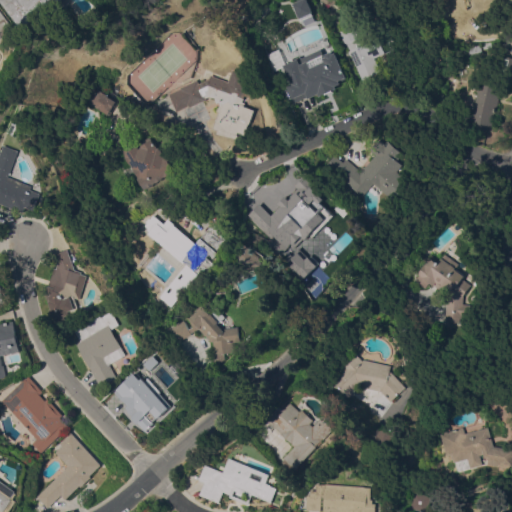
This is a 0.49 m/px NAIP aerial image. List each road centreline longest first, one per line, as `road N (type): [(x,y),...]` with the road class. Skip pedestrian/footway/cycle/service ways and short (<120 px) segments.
road 1 (residential): [(511,162),(468,154),(344,305),(152,484),(110,511)]
road 2 (residential): [(198,511),(152,484),(58,369),(23,294),(25,243)]
road 3 (residential): [(468,154),(433,118),(393,104),(220,179)]
